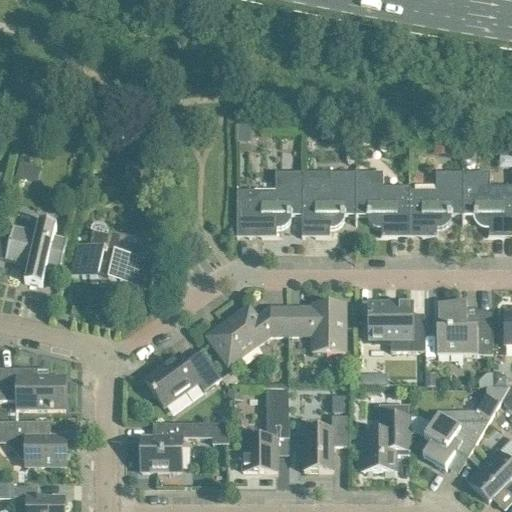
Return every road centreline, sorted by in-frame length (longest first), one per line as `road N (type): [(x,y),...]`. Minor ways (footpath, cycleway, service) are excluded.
road 1 (residential): [(511,280),(238,277),(108,365)]
road 2 (residential): [(107,511),(108,365)]
